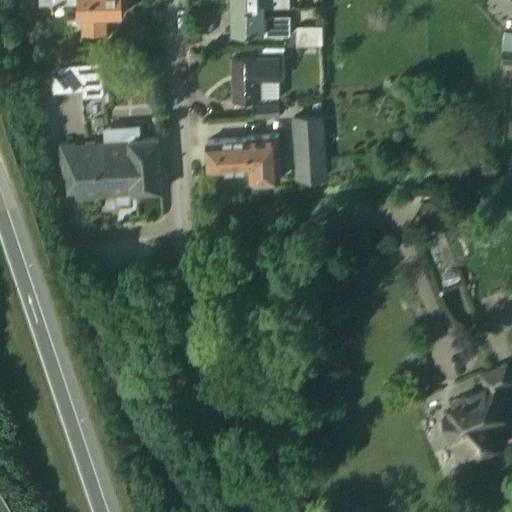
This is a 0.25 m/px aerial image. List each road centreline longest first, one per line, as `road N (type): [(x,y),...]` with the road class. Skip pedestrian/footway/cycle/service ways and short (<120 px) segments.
road 1 (residential): [(253,511),(204,419),(192,367),(174,0)]
road 2 (motorway): [(107,511),(0,211)]
